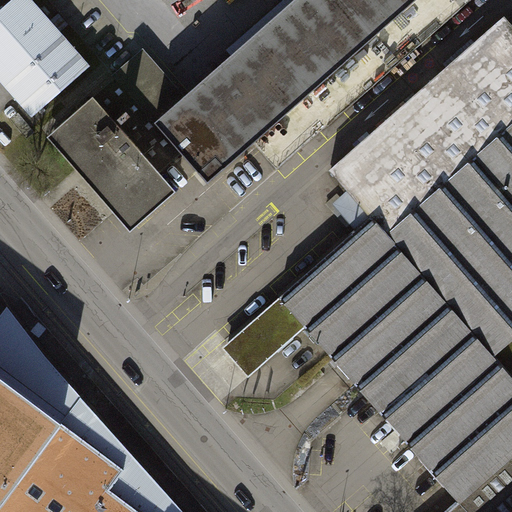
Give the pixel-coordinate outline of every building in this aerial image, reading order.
[(27,0),(22,0),(0,19),(0,86),(32,123),(90,72),(27,0)] [(433,0),(307,0),(163,125),(217,188),(433,0)] [(511,27),(507,22),(335,175),(511,371),(511,27)] [(172,113),(134,69),(101,99),(165,171),(184,154),(158,125),(172,113)] [(98,100),(50,142),(133,236),(181,193),(98,100)] [(511,377),(378,227),(285,309),(459,505),(511,458),(511,377)] [(281,306),(225,353),(250,383),(307,336),(281,306)] [(62,421),(0,375),(0,511),(171,511),(78,406),(62,421)] [(511,511),(511,464),(456,511),(511,511)]
